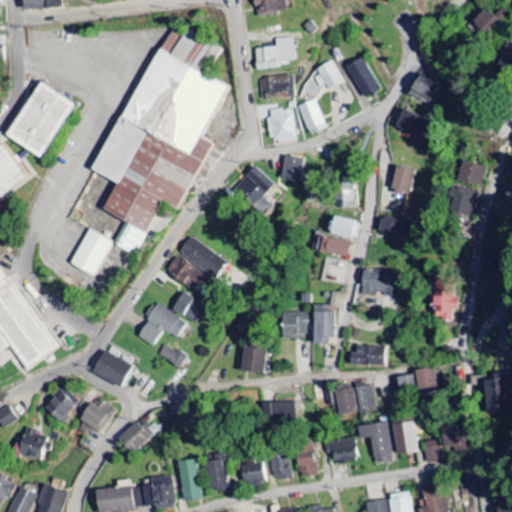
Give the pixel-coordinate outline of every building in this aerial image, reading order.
[(22,0),(23,10),(62,9),(62,0),(22,0)] [(255,0),(257,16),(287,14),(286,1),(275,1),(275,0),(255,0)] [(508,13),(502,10),(498,16),(486,9),(475,26),(493,37),(508,13)] [(172,29),(224,59),(212,80),(232,95),(196,162),(207,171),(155,248),(135,263),(112,253),(115,238),(104,224),(115,200),(88,186),(172,29)] [(268,40),(269,48),(256,49),(258,71),(281,69),(281,62),(297,61),(295,38),(268,40)] [(349,65),(362,99),(379,92),(366,59),(349,65)] [(343,82),(333,62),(314,71),(324,92),(343,82)] [(440,85),(421,74),(409,96),(429,107),(440,85)] [(295,98),(294,77),(262,78),(263,99),(295,98)] [(5,137),(40,160),(75,105),(39,83),(5,137)] [(301,105),(308,135),(326,130),(318,100),(301,105)] [(293,109),(268,112),(273,143),(297,139),(293,109)] [(427,118),(404,109),(397,128),(420,137),(427,118)] [(0,150),(0,356),(13,348),(28,372),(61,350),(16,281),(9,285),(0,271),(0,198),(26,181),(5,148),(0,150)] [(282,180),(301,182),(305,160),(286,157),(282,180)] [(488,167),(466,162),(461,182),(483,188),(488,167)] [(416,171),(398,166),(391,192),(409,196),(416,171)] [(276,185),(256,167),(234,191),(263,217),(273,206),(265,198),(276,185)] [(355,183),(337,183),(337,209),(356,208),(355,183)] [(475,217),(479,192),(456,188),(451,213),(475,217)] [(330,234),(358,238),(360,222),(333,217),(330,234)] [(411,237),(411,220),(381,218),(380,236),(411,237)] [(71,265),(95,278),(114,243),(89,230),(71,265)] [(217,269),(214,268),(221,259),(193,236),(180,253),(211,277),(217,269)] [(352,258),(355,244),(325,238),(323,253),(352,258)] [(482,270),(498,274),(503,254),(488,250),(482,270)] [(196,290),(205,272),(175,259),(167,276),(196,290)] [(393,271),(362,270),(361,297),(375,298),(375,294),(392,294),(393,271)] [(454,320),(455,311),(456,311),(457,276),(438,275),(437,320),(454,320)] [(204,325),(212,307),(183,293),(174,311),(204,325)] [(155,347),(165,331),(178,339),(188,322),(158,304),(138,337),(155,347)] [(334,307),(315,306),(315,346),(334,346),(334,307)] [(310,313),(286,313),(286,340),(309,340),(310,313)] [(188,356),(166,345),(160,358),(182,368),(188,356)] [(264,376),(268,351),(246,347),(242,372),(264,376)] [(386,348),(358,347),(358,354),(352,354),(351,366),(385,367),(386,348)] [(134,367),(105,351),(92,373),(122,389),(134,367)] [(421,397),(441,396),(440,369),(420,370),(421,397)] [(487,415),(510,415),(509,375),(487,376),(487,415)] [(420,391),(418,376),(398,378),(400,393),(420,391)] [(379,410),(372,383),(357,387),(363,414),(379,410)] [(337,388),(342,416),(359,414),(354,385),(337,388)] [(62,424),(81,402),(64,387),(44,409),(62,424)] [(81,421),(100,435),(117,411),(98,398),(81,421)] [(0,423),(4,430),(18,420),(9,406),(0,412),(0,423)] [(119,439),(134,455),(155,436),(140,420),(119,439)] [(395,425),(398,456),(420,453),(417,423),(395,425)] [(445,424),(446,454),(471,453),(470,423),(445,424)] [(393,464),(391,425),(361,426),(361,440),(374,439),(375,465),(393,464)] [(40,463),(43,451),(51,453),(54,443),(40,439),(42,433),(27,428),(24,441),(18,439),(13,455),(40,463)] [(329,452),(336,452),(337,465),(358,464),(356,440),(328,442),(329,452)] [(428,442),(429,463),(443,463),(442,442),(428,442)] [(301,479),(319,476),(315,444),(297,447),(301,479)] [(292,480),(291,453),(273,453),(275,481),(292,480)] [(218,462),(210,462),(211,489),(219,489),(220,493),(231,492),(230,455),(218,455),(218,462)] [(203,501),(202,461),(182,462),(183,502),(203,501)] [(243,467),(247,488),(267,485),(263,464),(243,467)] [(0,511),(4,498),(12,501),(17,485),(9,483),(10,478),(0,474),(0,511)] [(153,479),(154,486),(136,489),(139,511),(177,506),(174,477),(153,479)] [(424,487),(429,508),(422,510),(422,511),(450,511),(444,483),(424,487)] [(62,511),(69,493),(48,486),(39,511),(62,511)] [(11,511),(31,511),(37,495),(20,488),(11,511)] [(394,511),(416,511),(415,493),(392,495),(394,511)] [(368,511),(390,511),(388,500),(367,504),(368,511)]
